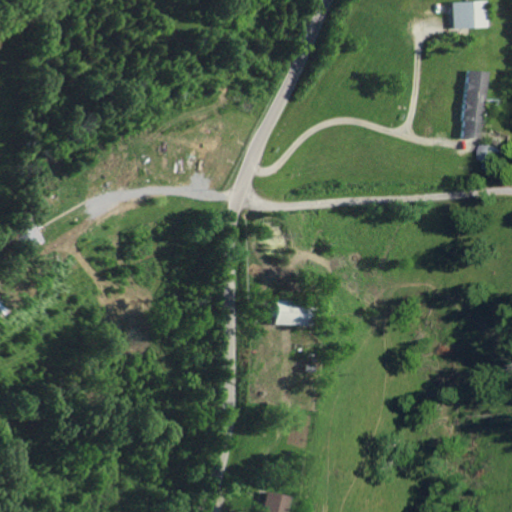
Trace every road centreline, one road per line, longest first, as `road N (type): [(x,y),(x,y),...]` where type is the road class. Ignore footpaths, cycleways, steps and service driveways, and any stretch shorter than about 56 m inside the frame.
road 1 (tertiary): [(186,511),(214,422),(222,195),(314,0)]
road 2 (residential): [(222,195),(264,204),(511,194)]
